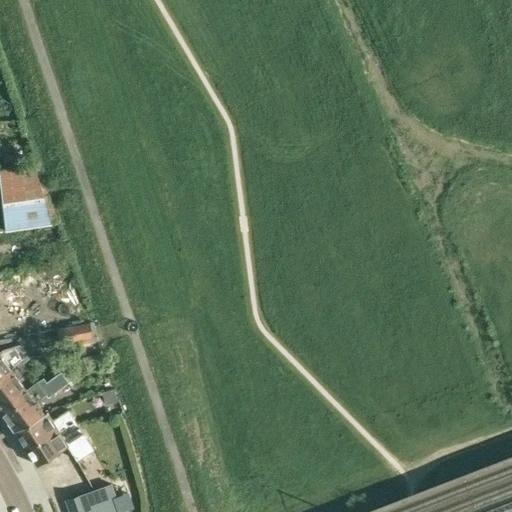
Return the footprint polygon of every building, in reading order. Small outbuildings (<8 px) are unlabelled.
[(51,200),(4,205),(7,230),(52,223),(59,222),(51,200)] [(90,321),(89,321),(65,326),(60,326),(62,340),(63,342),(93,338),(91,324),(90,321)] [(0,352),(0,384),(26,365),(24,362),(30,357),(20,344),(6,348),(0,352)] [(99,353),(85,357),(89,371),(104,367),(99,353)] [(26,365),(0,384),(0,409),(1,411),(15,401),(15,398),(27,389),(20,381),(32,372),(26,365)] [(63,373),(69,382),(74,378),(68,369),(63,373)] [(15,401),(1,411),(14,427),(16,431),(45,413),(36,402),(46,394),(49,397),(69,382),(61,371),(47,381),(44,377),(38,380),(27,389),(15,398),(15,401)] [(114,388),(102,392),(106,404),(118,401),(114,388)] [(45,413),(16,431),(26,446),(74,417),(69,409),(53,420),(48,412),(45,413)] [(74,417),(26,446),(38,464),(68,445),(77,460),(95,449),(74,417)] [(103,486),(82,494),(88,511),(123,511),(117,493),(106,497),(103,486)] [(88,511),(82,494),(65,499),(69,511),(88,511)]
